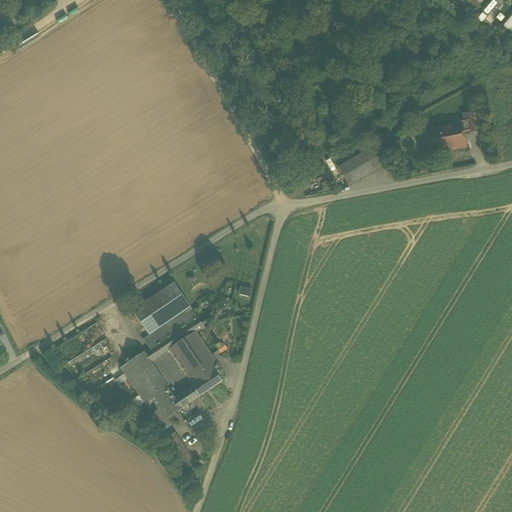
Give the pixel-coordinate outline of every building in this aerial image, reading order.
[(493,0),(491,0),(486,7),(491,12),(484,20),(488,24),(502,8),(493,0)] [(511,14),(502,25),(511,33),(511,32),(511,14)] [(460,122),(461,126),(463,134),(470,132),(467,115),(467,113),(461,114),(463,121),(460,122)] [(479,113),(467,115),(470,132),(470,133),(482,131),(479,113)] [(443,128),(431,130),(435,152),(438,153),(443,152),(444,150),(456,148),(459,149),(463,148),(465,146),(463,134),(461,126),(443,130),(443,128)] [(372,148),(337,168),(347,185),(382,166),(372,148)] [(328,152),(320,155),(324,165),(332,162),(328,152)] [(148,336),(188,308),(171,284),(131,312),(148,336)] [(168,352),(194,333),(202,328),(188,308),(148,336),(142,340),(149,351),(155,360),(168,352)] [(188,381),(214,362),(194,333),(168,352),(188,381)] [(145,355),(151,364),(155,360),(149,351),(145,355)] [(73,360),(78,368),(91,359),(86,352),(73,360)] [(150,399),(167,388),(151,364),(145,355),(144,353),(120,368),(144,404),(150,399)] [(215,374),(220,371),(214,362),(188,381),(193,387),(214,372),(215,374)] [(215,374),(220,382),(225,378),(220,371),(215,374)] [(192,388),(199,397),(221,382),(220,382),(215,374),(214,372),(193,387),(192,388)] [(181,409),(175,400),(167,388),(150,399),(158,411),(152,415),(158,425),(181,409)] [(199,397),(192,388),(175,400),(181,409),(187,406),(190,403),(199,397)] [(175,433),(162,441),(182,471),(195,463),(175,433)]
